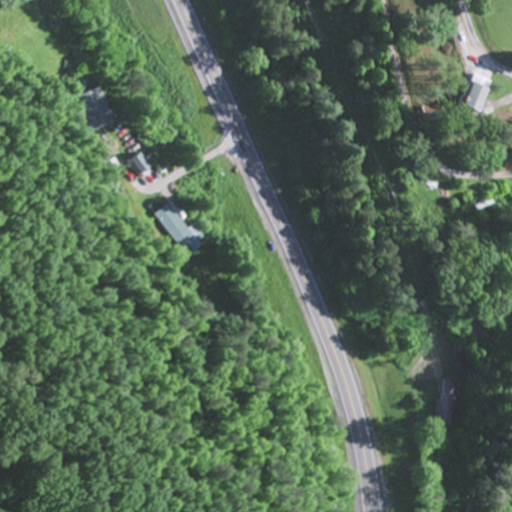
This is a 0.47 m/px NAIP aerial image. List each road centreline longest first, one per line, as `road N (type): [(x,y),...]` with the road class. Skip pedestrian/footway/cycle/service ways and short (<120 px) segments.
road 1 (trunk): [(374,511),(328,342),(179,0)]
road 2 (residential): [(459,0),(489,60),(511,75),(511,175),(475,177),(434,165),(420,145),(381,0)]
